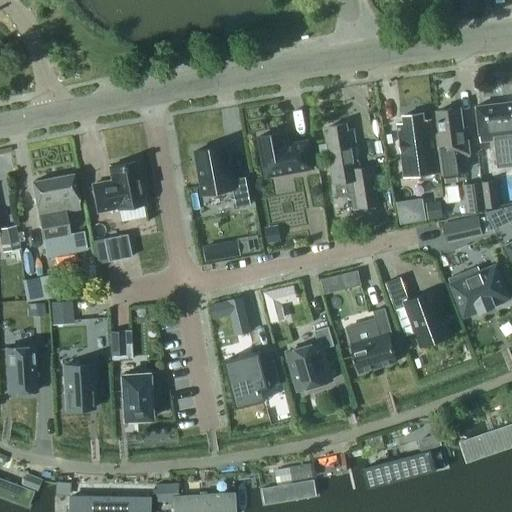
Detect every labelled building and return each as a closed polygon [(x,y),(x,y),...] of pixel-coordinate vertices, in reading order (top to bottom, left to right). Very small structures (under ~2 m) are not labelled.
[(511,164),(511,101),(477,106),(482,141),(495,139),(499,166),(508,165),(508,166),(511,164)] [(467,129),(465,129),(461,107),(437,110),(441,133),(438,134),(444,174),(459,172),(457,156),(471,154),(467,129)] [(425,121),(423,112),(404,115),(405,124),(398,125),(405,176),(438,172),(432,120),(425,121)] [(348,128),(347,123),(329,126),(330,132),(326,133),(334,184),(353,181),(358,208),(381,204),(374,164),(360,166),(353,128),(348,128)] [(289,144),(287,131),(259,136),(267,176),(314,167),(309,140),(289,144)] [(229,144),(197,150),(205,193),(235,188),(239,206),(253,203),(248,176),(235,178),(229,144)] [(109,166),(112,182),(105,183),(105,182),(92,184),(98,211),(117,207),(118,209),(145,203),(136,161),(109,166)] [(84,230),(70,233),(66,211),(80,208),(74,173),(33,181),(44,239),(43,239),(46,256),(88,248),(84,230)] [(487,207),(500,205),(497,179),(484,181),(487,207)] [(487,207),(484,181),(465,184),(469,213),(487,209),(487,207)] [(443,214),(442,197),(426,198),(427,216),(443,214)] [(414,222),(411,200),(398,202),(401,224),(414,222)] [(479,215),(465,219),(469,237),(484,233),(479,215)] [(384,217),(386,229),(397,227),(395,216),(384,217)] [(0,240),(2,249),(3,252),(21,249),(15,225),(0,228),(0,240)] [(282,241),(279,225),(266,227),(269,244),(282,241)] [(103,239),(108,261),(132,257),(127,234),(103,239)] [(479,266),(449,278),(451,283),(465,317),(481,310),(482,312),(496,306),(495,304),(511,298),(497,264),(481,271),(479,266)] [(362,285),(359,270),(341,274),(345,289),(362,285)] [(24,280),(27,302),(63,296),(59,274),(47,275),(31,278),(24,280)] [(386,282),(396,309),(407,305),(422,346),(452,335),(436,290),(410,299),(401,277),(386,282)] [(244,297),(211,304),(214,318),(231,314),(236,335),(252,332),(244,297)] [(74,323),(72,300),(51,302),(53,325),(74,323)] [(44,304),(28,305),(29,316),(44,315),(44,304)] [(376,318),(347,327),(352,344),(360,372),(398,361),(391,334),(393,333),(386,307),(374,311),(376,318)] [(319,342),(289,351),(300,388),(331,380),(322,348),(335,345),(329,325),(315,330),(319,342)] [(110,346),(126,345),(125,330),(110,331),(110,346)] [(7,347),(8,392),(35,392),(34,347),(7,347)] [(260,351),(225,360),(237,407),(266,399),(263,388),(281,383),(275,360),(263,363),(260,351)] [(92,364),(65,366),(67,410),(94,408),(92,364)] [(148,373),(121,375),(124,420),(151,418),(150,402),(156,402),(155,388),(149,388),(148,373)] [(511,446),(511,426),(453,447),(459,465),(511,446)] [(439,433),(419,439),(422,451),(443,445),(439,433)] [(425,474),(420,455),(355,470),(360,489),(425,474)] [(317,476),(314,463),(275,469),(278,483),(317,476)] [(22,485),(38,490),(42,479),(27,473),(22,485)] [(319,493),(317,477),(262,487),(264,502),(319,493)] [(0,501),(27,511),(30,511),(37,492),(0,478),(0,501)] [(71,495),(71,482),(56,482),(56,495),(71,495)] [(179,483),(157,484),(158,502),(173,501),(173,495),(180,495),(179,483)] [(141,511),(142,499),(62,497),(61,511),(141,511)] [(238,511),(238,497),(159,503),(159,511),(238,511)]
